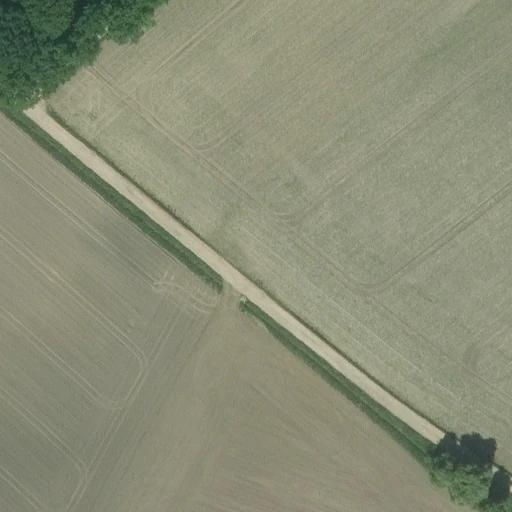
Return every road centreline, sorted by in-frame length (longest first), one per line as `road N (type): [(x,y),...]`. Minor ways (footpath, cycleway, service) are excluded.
road 1 (track): [(2,94),(425,438),(511,497)]
road 2 (track): [(132,0),(19,107)]
